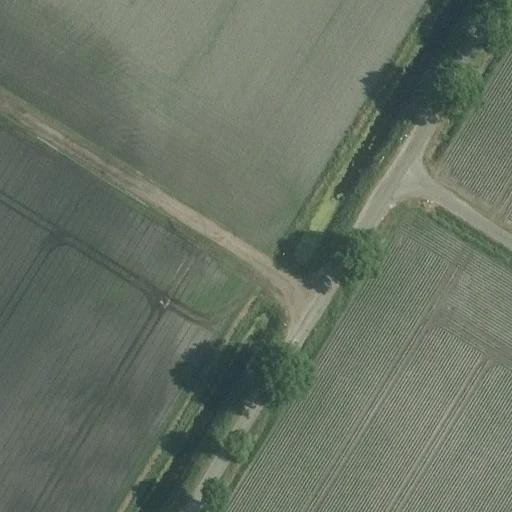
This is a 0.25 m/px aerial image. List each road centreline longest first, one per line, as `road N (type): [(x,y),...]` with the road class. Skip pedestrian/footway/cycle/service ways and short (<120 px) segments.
road 1 (unclassified): [(190,511),(398,171)]
road 2 (track): [(319,298),(0,101)]
road 3 (unclassified): [(398,171),(503,0)]
road 4 (unclassified): [(511,242),(398,171)]
